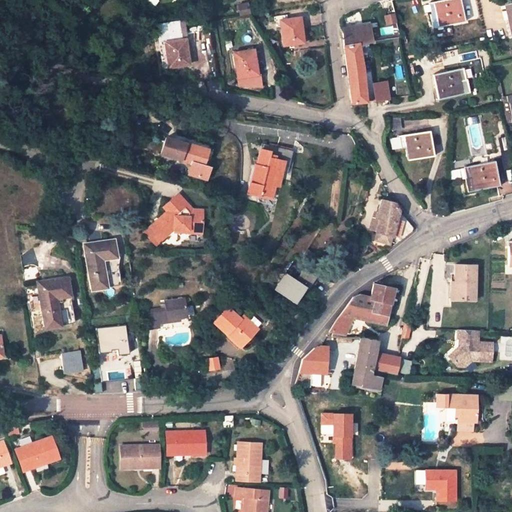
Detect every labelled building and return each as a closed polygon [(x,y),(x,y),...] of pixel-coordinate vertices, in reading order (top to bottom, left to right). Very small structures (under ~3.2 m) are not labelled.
[(430,14),(432,28),(464,22),(459,0),(442,0),(428,3),(430,14)] [(384,15),(386,25),(396,23),(395,13),(384,15)] [(280,21),(283,46),(304,43),(301,29),(300,29),(298,18),(280,21)] [(144,32),(132,22),(127,29),(139,38),(144,32)] [(372,42),(369,24),(343,27),(344,47),(358,45),(372,42)] [(184,25),(158,29),(163,68),(189,65),(187,51),(185,50),(183,39),(187,39),(185,25),(184,25)] [(351,104),(366,102),(358,45),(344,47),(351,104)] [(233,53),(238,78),(258,75),(255,61),(254,61),(251,50),(233,53)] [(433,75),(438,99),(469,92),(466,79),(465,79),(463,69),(433,75)] [(385,80),(372,82),(375,101),(379,100),(388,99),(385,80)] [(511,94),(501,97),(506,122),(511,120),(511,94)] [(130,124),(126,138),(139,142),(143,128),(130,124)] [(433,156),(429,132),(402,135),(407,160),(433,156)] [(204,157),(206,149),(165,138),(160,154),(158,154),(154,165),(159,167),(177,171),(181,160),(192,163),(188,174),(206,179),(209,167),(207,167),(209,158),(204,157)] [(255,165),(250,183),(247,194),(260,197),(261,195),(271,197),(274,186),(277,172),(282,173),(287,174),(292,151),(278,148),(261,144),(256,166),(255,165)] [(464,167),(466,178),(465,179),(467,192),(499,186),(494,161),(464,167)] [(203,230),(203,218),(201,218),(200,210),(191,210),(189,212),(185,209),(188,206),(177,195),(163,208),(168,213),(149,231),(161,243),(176,230),(178,230),(203,230)] [(391,236),(392,237),(393,237),(392,240),(397,242),(411,231),(412,227),(399,211),(394,203),(380,200),(375,218),(378,219),(375,232),(376,233),(374,240),(388,244),(391,236)] [(83,244),(89,289),(120,285),(113,240),(83,244)] [(303,269),(293,262),(285,273),(296,280),(303,269)] [(454,266),(454,283),(456,283),(456,300),(474,300),(475,266),(454,266)] [(316,277),(303,269),(296,280),(285,273),(277,286),(288,293),(285,297),(294,303),(303,290),(305,287),(308,289),(316,277)] [(37,282),(43,327),(73,323),(67,278),(37,282)] [(380,322),(384,322),(392,289),(373,285),(372,285),(369,297),(370,298),(370,299),(373,300),(371,312),(381,315),(381,320),(380,322)] [(288,293),(277,286),(272,292),(283,299),(285,297),(288,293)] [(28,302),(38,302),(38,293),(27,294),(28,302)] [(332,332),(335,333),(338,333),(344,334),(347,327),(352,318),(380,324),(380,322),(381,320),(381,315),(371,312),(373,300),(370,299),(370,298),(369,297),(358,295),(353,298),(352,298),(341,312),(331,327),(328,332),(332,332)] [(149,329),(150,328),(158,327),(158,323),(158,320),(179,317),(185,316),(184,307),(182,298),(164,301),(165,307),(146,310),(149,329)] [(228,307),(213,322),(239,347),(256,329),(266,317),(253,305),(240,318),(228,307)] [(128,324),(97,327),(101,381),(132,378),(128,324)] [(409,330),(403,328),(400,337),(403,338),(408,339),(409,330)] [(477,342),(478,330),(457,330),(457,338),(459,338),(459,346),(460,350),(450,360),(457,367),(464,367),(471,360),(491,361),(492,342),(477,342)] [(382,372),(370,369),(374,353),(377,340),(360,337),(352,374),(350,384),(377,390),(381,375),(382,372)] [(299,372),(325,373),(326,361),(326,347),(324,347),(320,347),(313,349),(303,359),(299,372)] [(81,371),(80,351),(61,354),(63,373),(81,371)] [(382,372),(395,376),(399,359),(374,353),(370,369),(382,372)] [(207,359),(209,368),(217,367),(216,357),(207,359)] [(445,408),(445,395),(436,395),(436,408),(445,408)] [(445,395),(445,408),(454,408),(454,417),(457,417),(457,421),(457,430),(471,430),(471,422),(474,422),(475,396),(445,395)] [(445,421),(457,421),(457,417),(454,417),(454,408),(445,408),(445,421)] [(224,426),(232,426),(232,416),(223,417),(224,426)] [(165,432),(166,451),(190,451),(190,454),(205,454),(204,431),(165,432)] [(14,450),(21,468),(44,460),(45,463),(58,458),(50,437),(14,450)] [(257,481),(260,443),(238,442),(236,473),(237,473),(237,480),(257,481)] [(157,445),(120,446),(121,468),(134,468),(134,465),(158,464),(157,445)] [(22,471),(45,463),(44,460),(21,468),(22,471)] [(436,489),(436,501),(457,501),(457,468),(425,468),(425,489),(436,489)] [(264,511),(267,491),(235,488),(234,495),(244,496),(241,511),(264,511)]
